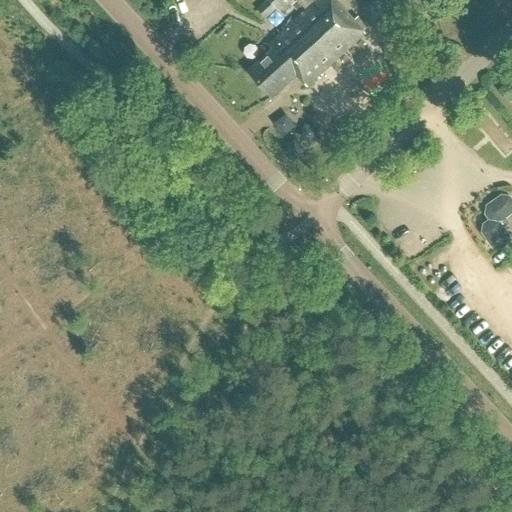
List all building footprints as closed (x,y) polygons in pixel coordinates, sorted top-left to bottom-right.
[(366,32),(336,0),(296,0),(305,9),(268,44),(272,48),(247,70),(272,97),(297,75),(307,86),(366,32)] [(264,0),(255,9),(266,20),(278,9),(282,14),(296,0),(264,0)] [(449,0),(457,12),(472,4),(469,0),(449,0)] [(343,79),(324,95),(344,120),(363,104),(343,79)] [(470,122),(461,132),(486,154),(495,144),(470,122)] [(501,248),(507,243),(508,235),(503,227),(509,223),(505,217),(511,211),(511,200),(510,197),(502,196),(488,206),(487,214),(491,220),(485,224),(483,232),(493,246),(501,248)]
